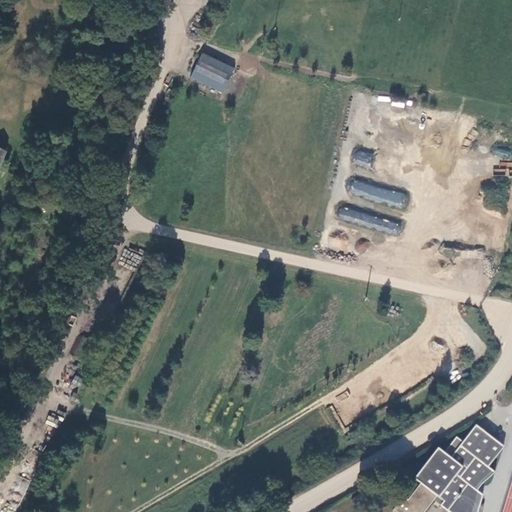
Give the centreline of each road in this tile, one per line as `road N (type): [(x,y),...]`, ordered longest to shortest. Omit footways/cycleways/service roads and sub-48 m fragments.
road 1 (unclassified): [(286,511),(464,413),(511,359)]
road 2 (unknown): [(139,225),(127,170),(183,0)]
